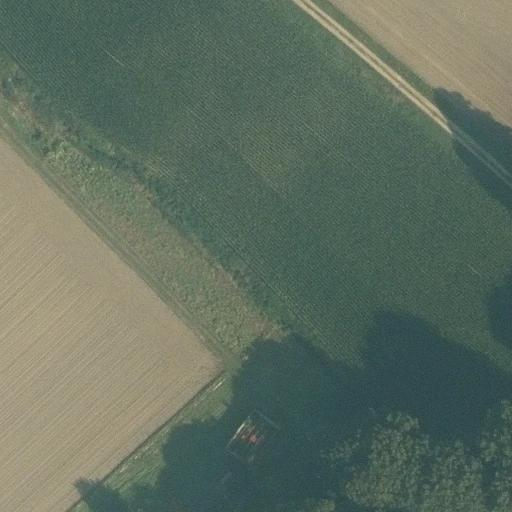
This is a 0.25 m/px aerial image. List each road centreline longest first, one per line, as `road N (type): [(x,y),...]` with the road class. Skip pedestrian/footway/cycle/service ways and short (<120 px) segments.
road 1 (track): [(0,119),(286,426)]
road 2 (track): [(511,182),(294,0)]
